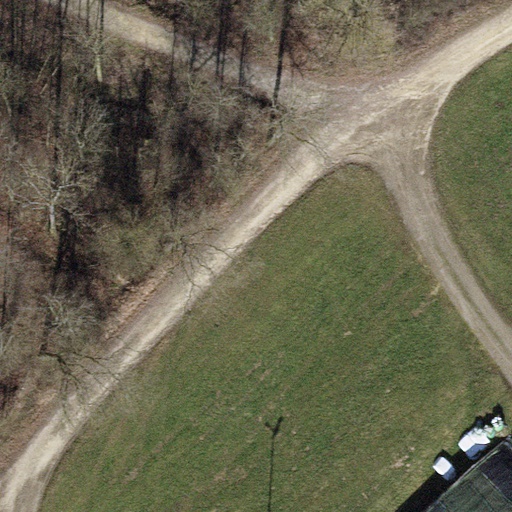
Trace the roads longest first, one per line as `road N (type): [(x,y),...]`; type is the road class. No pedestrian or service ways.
road 1 (track): [(9,511),(397,90),(511,264)]
road 2 (track): [(98,0),(397,90),(511,27)]
